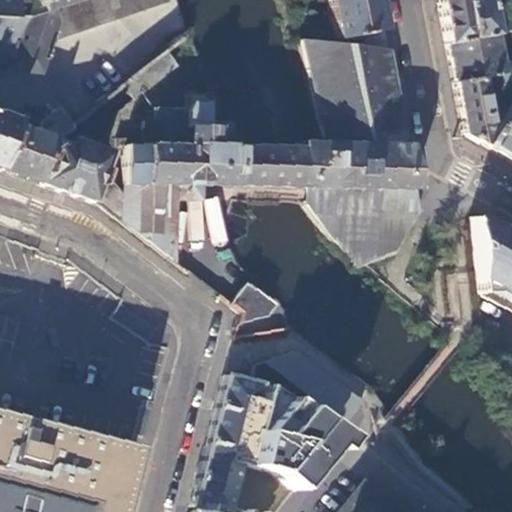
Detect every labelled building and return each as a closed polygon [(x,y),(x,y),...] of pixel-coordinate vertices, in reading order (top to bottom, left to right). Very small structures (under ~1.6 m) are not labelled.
[(0,0),(0,18),(19,20),(49,10),(77,0),(0,0)] [(167,1),(166,0),(77,0),(49,10),(54,25),(58,38),(167,1)] [(382,29),(376,0),(324,0),(332,38),(382,29)] [(435,0),(437,9),(463,4),(462,1),(464,1),(464,0),(435,0)] [(493,34),(511,30),(510,20),(490,24),(485,0),(483,0),(463,4),(437,9),(444,43),(493,34)] [(54,25),(49,10),(19,20),(0,18),(0,71),(36,76),(54,25)] [(387,50),(382,29),(332,38),(333,44),(387,50)] [(499,65),(493,34),(444,43),(452,84),(507,72),(506,63),(499,65)] [(345,258),(351,265),(395,252),(417,213),(413,190),(405,144),(387,50),(333,44),(296,39),(319,140),(309,140),(294,140),(294,146),(262,144),(233,144),(229,121),(211,120),(211,110),(209,108),(209,103),(211,100),(211,97),(208,96),(205,91),(184,91),(183,101),(179,108),(150,106),(150,117),(139,117),(140,142),(121,141),(120,184),(120,192),(119,223),(174,264),(175,185),(216,185),(234,186),(300,187),(300,202),(328,236),(345,258)] [(175,65),(163,49),(105,97),(116,110),(175,65)] [(508,90),(511,80),(511,71),(507,72),(452,84),(461,134),(482,145),(491,127),(486,124),(484,108),(491,107),(489,94),(508,90)] [(52,138),(69,126),(52,107),(45,113),(41,110),(29,107),(23,107),(7,121),(4,122),(0,133),(0,172),(14,177),(35,184),(52,138)] [(511,114),(499,108),(491,127),(482,145),(498,153),(511,160),(511,114)] [(67,195),(89,202),(101,171),(108,151),(86,142),(83,139),(72,136),(68,137),(66,142),(52,138),(35,184),(67,195)] [(101,171),(89,202),(97,204),(119,223),(120,192),(101,171)] [(485,215),(469,218),(473,295),(511,314),(511,234),(506,226),(495,221),(485,215)] [(238,313),(237,322),(266,315),(274,304),(254,289),(252,291),(243,284),(227,304),(238,313)] [(191,495),(188,507),(186,511),(281,511),(345,431),(280,386),(275,385),(252,381),(221,375),(206,437),(191,495)] [(0,511),(115,511),(117,506),(131,449),(119,446),(27,422),(0,415),(0,511)] [(401,511),(396,508),(362,479),(335,511),(401,511)]
